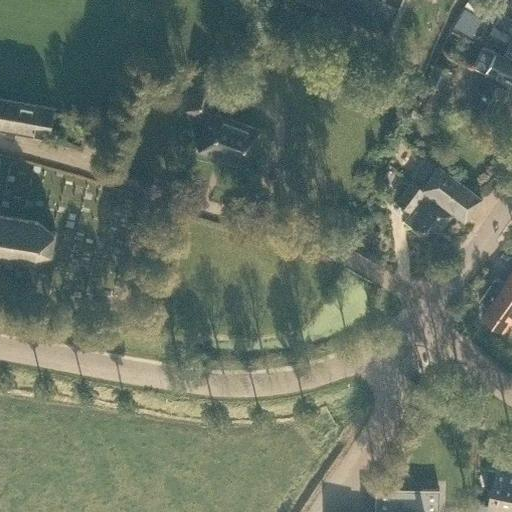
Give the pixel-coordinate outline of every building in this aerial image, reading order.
[(305,0),(333,12),(386,34),(385,37),(386,38),(402,0),(305,0)] [(473,12),(480,0),(466,0),(463,6),(473,12)] [(467,31),(477,15),(464,7),(454,24),(467,31)] [(511,19),(500,13),(494,23),(508,30),(510,26),(511,27),(511,19)] [(508,30),(494,23),(490,33),(509,43),(504,53),(507,55),(506,56),(511,59),(511,58),(511,27),(510,26),(508,30)] [(511,84),(511,60),(484,47),(473,67),(486,73),(484,77),(477,94),(500,104),(509,83),(511,84)] [(196,149),(246,167),(254,145),(259,129),(210,111),(222,77),(198,69),(184,110),(207,118),(198,145),(196,149)] [(61,109),(0,98),(0,127),(48,137),(52,112),(60,114),(61,109)] [(112,119),(96,114),(90,133),(106,138),(112,119)] [(439,166),(422,188),(463,220),(480,198),(439,166)] [(430,241),(450,215),(424,195),(426,193),(411,181),(396,201),(410,213),(404,221),(430,241)] [(0,256),(32,261),(48,254),(51,257),(53,255),(49,252),(52,235),(56,233),(56,231),(51,233),(37,222),(27,219),(27,220),(0,215),(0,256)] [(489,306),(483,315),(506,331),(511,322),(511,271),(505,281),(507,282),(505,284),(497,278),(481,300),(489,306)] [(501,511),(510,511),(511,506),(511,470),(498,467),(498,470),(489,468),(485,486),(494,488),(489,507),(502,510),(501,511)] [(438,511),(439,489),(375,488),(374,511),(438,511)]
